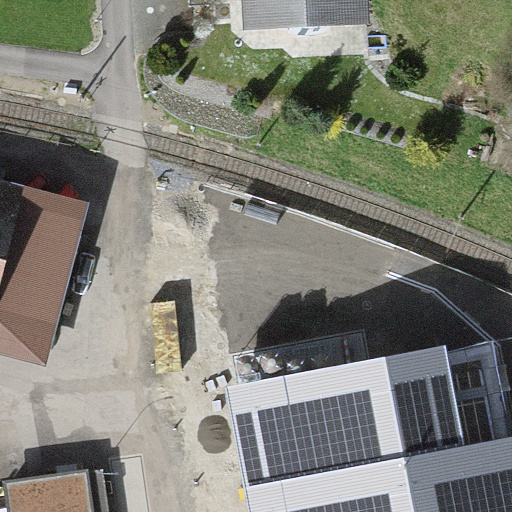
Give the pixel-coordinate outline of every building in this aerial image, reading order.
[(257,0),(259,20),(358,15),(357,0),(257,0)] [(0,311),(50,324),(76,227),(4,208),(8,193),(0,191),(0,311)] [(488,346),(237,391),(259,511),(511,511),(511,440),(506,441),(488,346)] [(108,511),(103,472),(86,475),(91,511),(108,511)] [(10,485),(14,511),(91,511),(86,475),(48,480),(10,485)]
